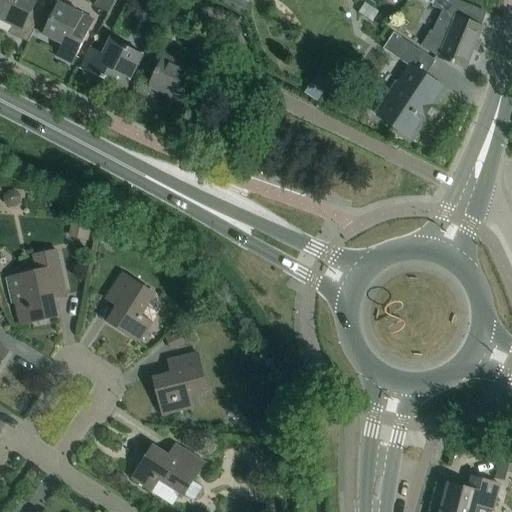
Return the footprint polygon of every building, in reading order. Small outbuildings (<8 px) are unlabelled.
[(0,0),(0,20),(4,22),(15,0),(0,0)] [(15,0),(4,22),(12,26),(9,33),(28,43),(48,2),(44,0),(15,0)] [(108,13),(112,6),(114,0),(96,0),(94,6),(108,13)] [(376,0),(374,10),(390,14),(394,2),(387,0),(376,0)] [(424,0),(433,5),(432,7),(442,11),(436,26),(434,25),(421,46),(439,58),(447,61),(465,69),(488,13),(456,0),(424,0)] [(66,47),(60,59),(72,65),(81,47),(94,21),(58,3),(51,17),(42,35),(66,47)] [(409,65),(376,115),(410,137),(431,106),(443,87),(425,75),(435,60),(394,32),(383,48),(409,65)] [(103,54),(91,48),(80,69),(125,91),(134,73),(142,55),(110,39),(103,54)] [(172,99),(166,111),(177,117),(199,73),(164,55),(157,69),(148,87),(172,99)] [(72,219),(68,236),(88,241),(91,224),(72,219)] [(66,295),(60,267),(56,249),(33,254),(36,272),(22,275),(9,278),(20,325),(56,317),(58,317),(53,293),(63,291),(64,296),(66,295)] [(122,273),(116,282),(106,299),(107,300),(110,296),(119,302),(106,322),(107,323),(107,322),(139,343),(152,323),(140,315),(154,293),(122,273)] [(195,340),(191,328),(166,338),(171,350),(195,340)] [(9,351),(0,345),(0,364),(8,352),(9,351)] [(197,353),(176,358),(168,360),(169,362),(173,361),(176,372),(152,378),(153,379),(162,415),(186,410),(182,397),(206,391),(197,353)] [(204,463),(183,449),(176,445),(175,447),(179,449),(173,459),(152,445),(132,478),(151,491),(158,480),(183,496),(184,495),(194,501),(202,487),(192,481),(204,463)] [(300,454),(286,457),(289,472),(303,470),(300,454)] [(511,464),(498,461),(494,478),(503,481),(506,473),(511,474),(511,464)] [(448,484),(440,511),(491,511),(492,508),(499,485),(491,483),(472,478),(469,490),(448,484)]
